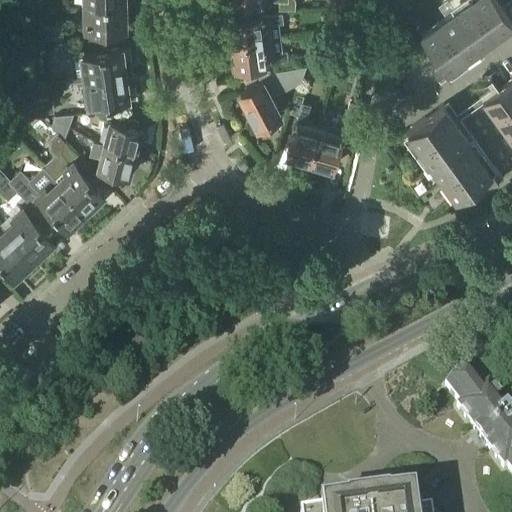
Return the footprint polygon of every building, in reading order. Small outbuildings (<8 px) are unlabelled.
[(383,0),(376,9),(395,23),(402,14),(383,0)] [(402,14),(408,4),(402,0),(382,0),(383,0),(402,14)] [(445,69),(446,68),(511,22),(511,20),(497,0),(463,0),(419,32),(433,51),(439,59),(445,69)] [(123,2),(81,3),(81,29),(85,29),(85,31),(100,31),(100,28),(124,28),(123,2)] [(344,27),(342,9),(331,10),(333,28),(344,27)] [(282,22),(281,13),(269,15),(269,14),(229,19),(232,44),(280,37),(278,23),(282,22)] [(43,39),(61,39),(61,27),(43,27),(43,39)] [(356,46),(348,29),(339,34),(347,50),(356,46)] [(282,51),(280,37),(232,44),(235,67),(275,62),(275,60),(287,59),(285,50),(282,51)] [(126,73),(122,47),(84,52),(84,49),(65,51),(69,80),(88,78),(126,73)] [(0,82),(18,80),(13,48),(0,49),(0,82)] [(434,63),(440,72),(445,69),(439,59),(434,63)] [(257,128),(280,116),(270,97),(300,81),(306,66),(257,75),(258,83),(239,93),(257,128)] [(439,81),(444,78),(450,73),(446,68),(445,69),(440,72),(436,76),(439,81)] [(88,78),(90,92),(84,92),(85,105),(116,102),(129,100),(126,73),(88,78)] [(511,104),(511,79),(498,89),(492,93),(482,100),(494,117),(511,104)] [(492,93),(498,89),(491,80),(485,84),(489,88),(492,93)] [(482,100),(492,93),(489,88),(479,95),(482,100)] [(294,158),(308,163),(309,160),(319,126),(306,122),(308,117),(306,117),(310,105),(301,102),(303,96),(295,93),(289,113),(297,115),(286,153),(294,156),(294,158)] [(53,112),(52,99),(22,101),(23,118),(44,117),(43,113),(53,112)] [(356,131),(361,104),(350,101),(346,115),(338,113),(334,125),(333,124),(332,130),(319,126),(309,160),(308,163),(322,167),(323,164),(332,166),(344,127),(356,131)] [(407,130),(455,197),(481,178),(491,171),(490,169),(443,104),(407,130)] [(511,104),(494,117),(506,134),(511,129),(511,104)] [(65,125),(68,127),(73,115),(54,116),(52,120),(65,125)] [(57,132),(64,139),(68,127),(65,125),(52,120),(51,125),(57,132)] [(102,143),(133,151),(139,128),(110,120),(110,121),(103,122),(100,132),(104,136),(102,143)] [(57,182),(85,211),(102,194),(71,161),(78,154),(64,139),(57,132),(48,140),(48,149),(54,155),(43,166),(57,182)] [(127,174),(133,151),(102,143),(99,156),(101,159),(102,163),(104,165),(103,168),(127,174)] [(43,166),(29,179),(20,169),(10,179),(9,180),(29,201),(37,195),(66,226),(65,226),(67,228),(85,211),(57,182),(43,166)] [(494,176),(498,181),(503,177),(495,166),(490,169),(491,171),(494,176)] [(0,191),(7,199),(17,190),(8,181),(9,180),(10,179),(0,168),(0,191)] [(481,178),(485,182),(494,176),(491,171),(481,178)] [(6,230),(36,262),(47,252),(44,249),(52,241),(20,207),(11,216),(16,220),(6,230)] [(25,272),(36,262),(6,230),(0,235),(0,262),(14,277),(22,269),(25,272)] [(135,368),(149,355),(137,343),(124,355),(135,368)] [(484,386),(469,366),(443,385),(458,404),(455,407),(502,469),(505,467),(511,475),(511,416),(487,383),(484,386)] [(378,506),(377,498),(352,501),(353,510),(344,511),(414,511),(413,503),(387,507),(387,505),(378,506)]
